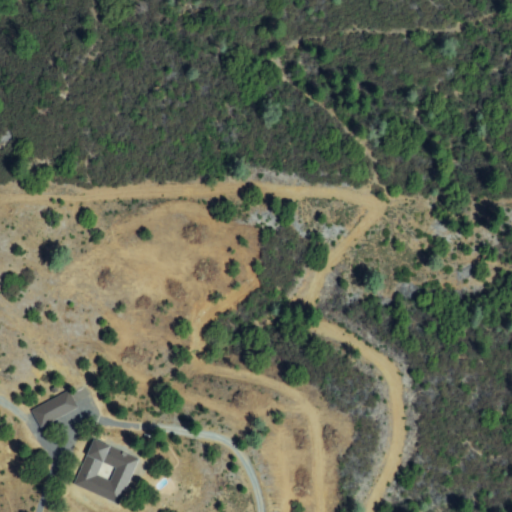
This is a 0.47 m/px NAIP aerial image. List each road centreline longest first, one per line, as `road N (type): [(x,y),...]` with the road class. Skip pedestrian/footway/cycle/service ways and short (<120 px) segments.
road 1 (residential): [(378,511),(404,435),(398,374),(325,318),(318,296),(323,274),(384,206),(386,163),(366,132),(288,74),(281,59),(292,44),(361,27),(511,16)]
road 2 (residential): [(272,511),(257,466),(228,436),(116,421),(57,444)]
road 3 (residential): [(47,511),(63,465),(60,449),(0,396)]
